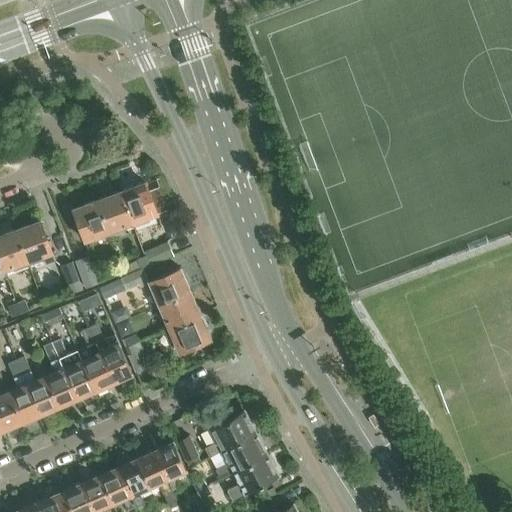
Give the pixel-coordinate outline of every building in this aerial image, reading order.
[(145,182),(120,191),(132,224),(157,214),(145,182)] [(120,191),(96,200),(108,232),(132,224),(120,191)] [(85,241),(108,232),(96,200),(73,209),(85,241)] [(40,221),(15,230),(28,263),(43,257),(46,264),(55,261),(40,221)] [(15,230),(0,236),(0,261),(4,271),(28,263),(15,230)] [(148,267),(172,256),(166,243),(151,249),(153,253),(144,256),(148,267)] [(148,267),(144,256),(137,260),(124,267),(127,276),(148,267)] [(87,257),(76,261),(86,288),(97,284),(87,257)] [(71,294),(82,290),(72,263),(61,267),(71,294)] [(159,306),(190,293),(179,269),(148,283),(159,306)] [(99,288),(104,299),(125,291),(120,280),(99,288)] [(169,330),(200,316),(190,293),(159,306),(169,330)] [(12,317),(28,311),(24,301),(8,307),(12,317)] [(127,309),(111,316),(115,325),(131,319),(127,309)] [(200,316),(169,330),(179,353),(210,340),(200,316)] [(89,327),(96,342),(114,383),(119,380),(122,382),(129,379),(130,375),(133,374),(115,334),(104,338),(98,324),(89,327)] [(114,383),(96,342),(89,327),(81,331),(87,346),(78,350),(96,393),(107,388),(108,385),(114,383)] [(136,334),(126,338),(130,347),(140,343),(136,334)] [(85,398),(96,393),(78,350),(68,354),(61,338),(53,341),(78,399),(82,397),(85,398)] [(72,401),(78,399),(53,341),(45,345),(56,370),(46,375),(60,409),(71,404),(72,401)] [(150,366),(140,343),(130,347),(133,354),(129,355),(136,372),(150,366)] [(17,359),(23,374),(41,414),(47,412),(50,413),(60,409),(46,375),(35,380),(25,356),(17,359)] [(18,387),(10,391),(23,425),(34,420),(35,417),(41,414),(23,374),(17,359),(8,363),(18,387)] [(12,430),(23,425),(10,391),(0,394),(0,423),(3,431),(9,428),(12,430)] [(206,448),(210,456),(256,432),(251,423),(253,422),(248,412),(246,413),(245,411),(223,422),(222,420),(212,425),(214,427),(212,428),(218,441),(206,448)] [(217,469),(221,478),(267,453),(263,444),(264,443),(259,433),(257,434),(256,432),(210,456),(211,457),(213,456),(220,468),(217,469)] [(199,455),(190,436),(179,441),(187,460),(199,455)] [(163,448),(156,452),(173,489),(183,485),(185,486),(191,484),(192,481),(174,441),(163,446),(163,448)] [(179,503),(173,489),(156,452),(149,455),(148,453),(137,457),(151,488),(160,483),(171,507),(179,503)] [(268,455),(267,453),(221,478),(222,479),(224,477),(231,489),(227,491),(232,500),(279,476),(274,465),(276,464),(270,454),(268,455)] [(141,492),(151,488),(137,457),(126,462),(127,464),(120,468),(137,506),(146,502),(141,492)] [(112,468),(100,473),(114,504),(124,500),(128,509),(137,506),(120,468),(113,470),(112,468)] [(90,480),(83,484),(95,511),(106,511),(105,508),(114,504),(100,473),(89,478),(90,480)] [(197,490),(207,485),(202,476),(192,481),(197,490)] [(73,511),(95,511),(83,484),(76,487),(75,484),(63,490),(65,492),(73,511)] [(50,498),(42,502),(45,511),(73,511),(65,492),(61,494),(60,491),(49,496),(50,498)] [(45,511),(42,502),(33,505),(32,503),(22,507),(24,511),(45,511)]
